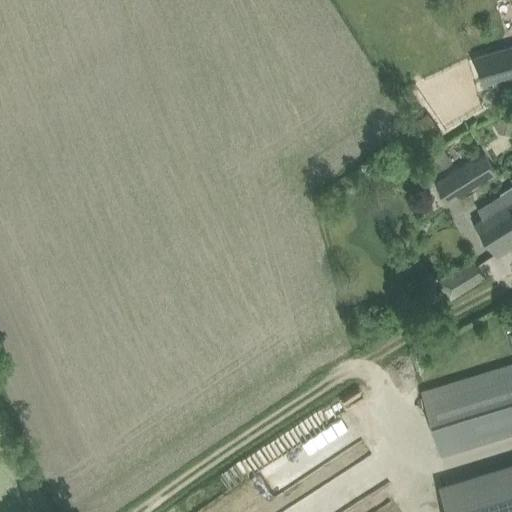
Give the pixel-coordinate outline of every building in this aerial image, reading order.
[(511,45),(477,56),(484,82),(492,80),(495,90),(511,85),(511,45)] [(511,115),(510,112),(494,122),(499,130),(511,132),(511,131),(511,115)] [(483,150),(436,179),(449,197),(458,192),(459,194),(497,170),(483,150)] [(511,185),(478,207),(484,217),(475,222),(497,255),(511,245),(511,185)] [(472,256),(437,278),(451,298),(486,275),(472,256)] [(511,360),(421,388),(441,454),(511,431),(511,360)] [(511,511),(511,462),(440,484),(448,511),(511,511)]
